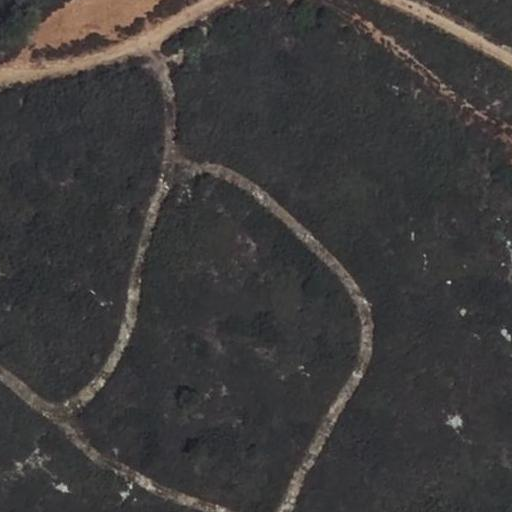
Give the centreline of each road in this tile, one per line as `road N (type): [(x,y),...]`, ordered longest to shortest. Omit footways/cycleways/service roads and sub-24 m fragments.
road 1 (track): [(0,58),(98,51),(212,0)]
road 2 (track): [(395,0),(511,57)]
